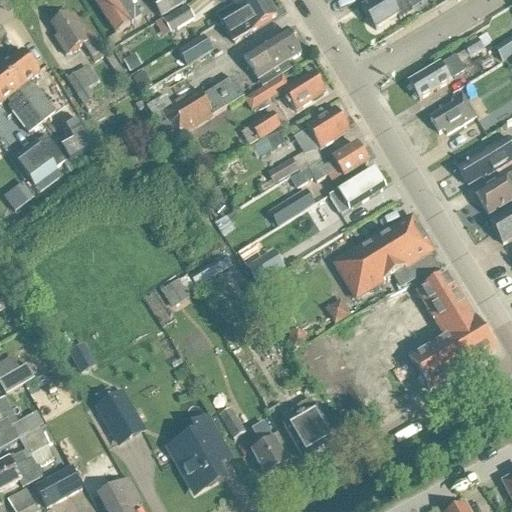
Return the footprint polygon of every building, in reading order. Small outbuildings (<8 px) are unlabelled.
[(91,0),(116,39),(131,29),(131,28),(141,21),(127,0),(91,0)] [(181,0),(154,0),(150,3),(161,21),(185,7),(181,0)] [(261,0),(229,0),(234,8),(217,19),(220,25),(261,0)] [(264,0),(261,0),(220,25),(233,46),(276,20),(264,0)] [(412,16),(402,0),(381,0),(362,12),(375,34),(397,20),(399,24),(412,16)] [(195,23),(188,10),(164,25),(171,37),(195,23)] [(74,29),(68,18),(51,29),(58,40),(54,42),(66,61),(84,50),(92,63),(102,56),(93,42),(89,45),(77,27),(74,29)] [(286,35),(243,61),(254,79),(259,76),(267,89),(292,73),(288,66),(301,59),(286,35)] [(213,56),(205,43),(179,59),(186,71),(194,67),(213,56)] [(478,43),(464,52),(471,62),(484,54),(478,43)] [(22,56),(1,72),(5,78),(18,95),(19,94),(20,94),(20,95),(21,96),(31,108),(30,109),(43,127),(56,117),(31,84),(40,78),(22,56)] [(439,69),(408,88),(419,106),(449,87),(449,85),(464,76),(455,61),(439,71),(439,69)] [(1,72),(0,72),(0,108),(7,103),(11,109),(9,111),(29,138),(43,127),(30,109),(31,108),(21,96),(20,95),(20,94),(19,94),(18,95),(5,78),(1,72)] [(479,100),(506,88),(499,74),(473,85),(479,100)] [(79,77),(67,84),(82,109),(95,102),(89,93),(79,77)] [(310,104),(324,96),(312,78),(289,92),(282,81),(263,92),(263,93),(245,105),(251,113),(269,102),(269,103),(282,95),(294,116),(309,106),(310,104)] [(166,99),(150,109),(147,111),(164,139),(173,134),(177,142),(214,119),(243,101),(232,82),(202,100),(197,92),(171,108),(166,99)] [(453,109),(430,123),(439,138),(444,135),(447,139),(476,121),(461,98),(450,104),(453,109)] [(307,133),(294,141),(305,159),(320,154),(332,147),(333,144),(348,135),(335,114),(320,123),(320,122),(305,131),(307,133)] [(259,145),(280,132),(271,117),(250,131),(259,145)] [(96,151),(80,125),(63,135),(68,144),(60,149),(70,166),(96,151)] [(278,135),(267,142),(274,154),(285,147),(278,135)] [(37,148),(15,164),(36,191),(41,197),(62,181),(57,175),(56,173),(65,166),(46,141),(37,148)] [(458,174),(468,190),(481,182),(483,184),(511,166),(511,157),(504,145),(485,157),(484,156),(471,164),(472,165),(458,174)] [(158,156),(162,164),(174,158),(169,150),(158,156)] [(343,182),(367,167),(357,150),(333,165),(334,166),(323,172),(320,167),(320,164),(306,172),(316,188),(338,174),(343,182)] [(297,174),(290,163),(265,177),(272,188),(297,174)] [(349,215),(384,194),(372,174),(337,195),(349,215)] [(479,206),(487,220),(511,204),(511,197),(508,192),(511,189),(511,177),(478,198),(482,204),(479,206)] [(281,210),(289,223),(314,208),(306,195),(281,210)] [(511,212),(489,227),(503,249),(511,243),(511,212)] [(337,216),(309,229),(318,248),(346,235),(337,216)] [(373,241),(334,266),(356,302),(382,286),(392,280),(400,293),(424,279),(415,265),(431,256),(411,224),(376,246),(373,241)] [(228,256),(193,277),(200,287),(234,267),(228,256)] [(280,278),(269,260),(246,274),(257,291),(280,278)] [(415,296),(416,297),(444,343),(410,363),(430,395),(496,355),(475,320),(474,321),(447,277),(415,296)] [(0,311),(13,303),(6,293),(1,286),(0,286),(0,311)] [(83,347),(68,356),(81,378),(96,369),(83,347)] [(18,373),(12,361),(0,368),(0,387),(6,398),(34,382),(27,368),(18,373)] [(96,412),(118,451),(145,436),(123,397),(96,412)] [(285,429),(284,430),(303,464),(304,465),(336,446),(311,402),(293,413),(298,422),(285,429)] [(219,419),(234,443),(244,437),(230,413),(219,419)] [(11,430),(18,442),(43,428),(36,416),(11,430)] [(171,455),(194,497),(222,481),(209,459),(223,451),(207,422),(192,431),(197,440),(171,455)] [(252,457),(265,480),(287,468),(274,445),(273,446),(263,428),(252,434),(262,451),(252,457)] [(0,468),(0,496),(19,486),(22,492),(42,482),(36,472),(53,463),(46,450),(48,449),(55,446),(45,429),(39,433),(20,444),(26,455),(21,457),(22,459),(10,465),(9,464),(0,468)] [(100,489),(126,478),(114,448),(88,459),(100,489)] [(35,492),(46,511),(48,511),(82,493),(70,472),(35,492)] [(511,482),(503,488),(511,503),(511,482)] [(103,511),(128,511),(127,508),(138,501),(129,483),(97,500),(103,511)] [(8,504),(12,511),(36,511),(27,494),(8,504)]
